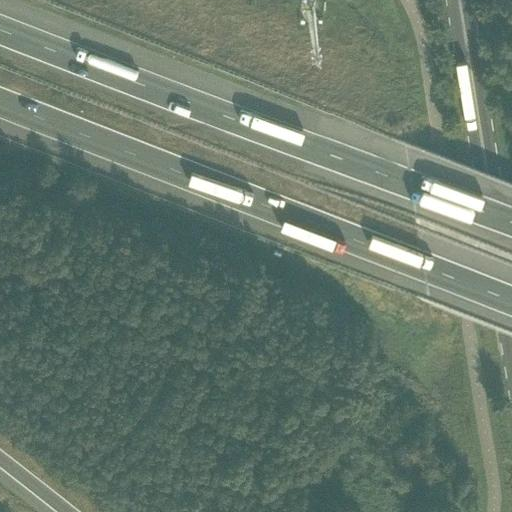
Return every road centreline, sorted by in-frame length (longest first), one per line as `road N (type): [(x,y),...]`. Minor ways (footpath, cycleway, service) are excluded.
road 1 (motorway): [(0,101),(511,300)]
road 2 (motorway): [(511,223),(0,29)]
road 3 (secondary): [(459,0),(511,319)]
